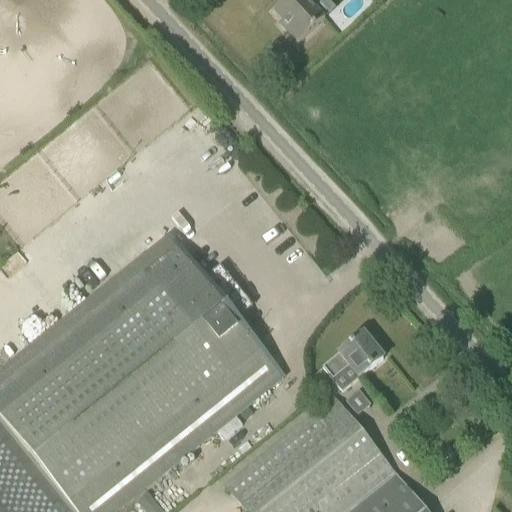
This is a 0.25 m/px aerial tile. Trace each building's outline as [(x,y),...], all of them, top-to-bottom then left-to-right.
[(286,0),(273,13),(282,22),(279,25),(298,46),(325,20),(305,0),(286,0)] [(150,236),(167,218),(160,211),(143,229),(150,236)] [(168,237),(0,372),(0,511),(118,511),(283,380),(168,237)] [(24,322),(39,337),(56,321),(41,305),(24,322)] [(357,382),(383,362),(362,336),(339,356),(340,356),(322,370),(333,382),(342,394),(357,382)] [(244,511),(422,511),(333,401),(225,488),(244,511)] [(144,511),(147,511),(156,505),(149,496),(139,504),(144,511)]
